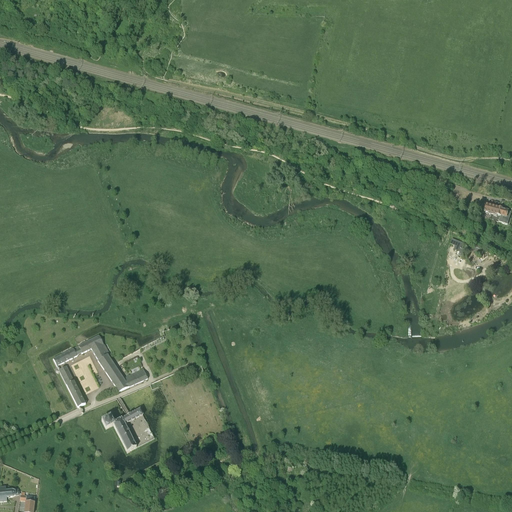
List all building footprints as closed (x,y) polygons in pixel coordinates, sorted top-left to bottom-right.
[(503,209),(486,205),(483,213),(497,216),(501,217),(499,223),(508,226),(511,212),(503,210),(503,209)] [(458,256),(463,258),(465,250),(463,249),(465,244),(452,239),(450,244),(455,247),(454,250),(460,253),(458,256)] [(471,243),(470,247),(474,248),(472,252),(478,254),(481,247),(471,243)] [(109,355),(99,337),(53,360),(56,367),(92,350),(98,360),(98,361),(116,389),(119,393),(129,388),(148,380),(143,370),(123,379),(107,355),(109,355)] [(59,372),(74,402),(78,409),(85,405),(85,404),(67,368),(59,372)] [(129,416),(130,416),(133,422),(143,416),(140,410),(131,415),(131,414),(130,415),(129,416)] [(125,426),(130,423),(127,417),(115,423),(114,423),(110,417),(101,421),(106,430),(113,426),(124,449),(127,454),(131,452),(131,451),(136,449),(131,439),(125,426)] [(0,502),(7,502),(7,499),(7,498),(11,498),(12,498),(13,498),(15,496),(18,496),(19,495),(19,492),(18,492),(18,490),(14,491),(14,492),(12,491),(11,491),(6,492),(6,488),(0,488),(0,502)] [(24,511),(33,511),(35,498),(24,496),(25,493),(21,493),(21,495),(20,501),(26,502),(25,504),(24,511)]
